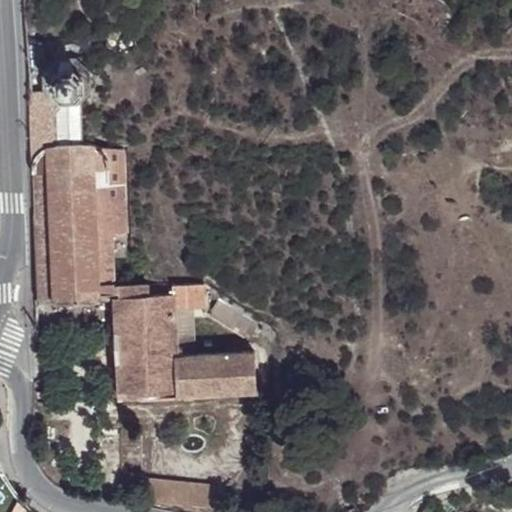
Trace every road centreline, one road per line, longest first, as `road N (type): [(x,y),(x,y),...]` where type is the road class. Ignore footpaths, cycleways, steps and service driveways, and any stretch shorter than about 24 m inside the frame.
road 1 (residential): [(0,53),(12,202),(12,250),(0,272)]
road 2 (residential): [(0,352),(21,385),(19,458),(34,489),(59,506),(89,511)]
road 3 (residential): [(387,511),(428,492),(511,471)]
